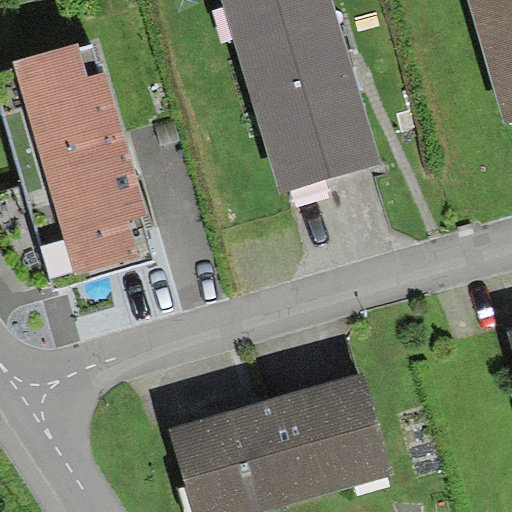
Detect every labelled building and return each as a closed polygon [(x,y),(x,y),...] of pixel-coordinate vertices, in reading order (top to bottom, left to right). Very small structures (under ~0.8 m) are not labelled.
[(322,0),(254,0),(231,7),(287,191),(373,166),(322,0)] [(511,0),(475,0),(508,117),(511,116),(511,0)] [(94,47),(0,72),(0,94),(54,290),(153,262),(94,47)] [(511,349),(500,353),(511,393),(511,349)] [(354,396),(161,449),(178,511),(323,511),(382,496),(354,396)]
